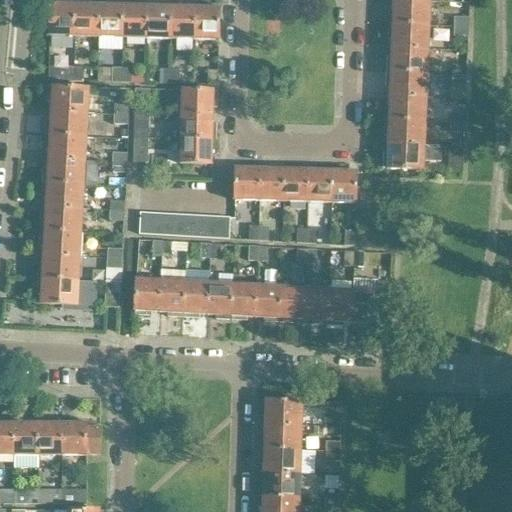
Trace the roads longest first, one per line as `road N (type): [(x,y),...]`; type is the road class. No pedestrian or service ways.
road 1 (residential): [(353,0),(350,129),(336,146),(251,144),(237,125),(238,90)]
road 2 (residential): [(242,364),(488,378),(511,363)]
road 3 (residential): [(127,511),(126,358)]
road 4 (residential): [(242,364),(238,511)]
road 5 (residential): [(0,350),(126,358)]
